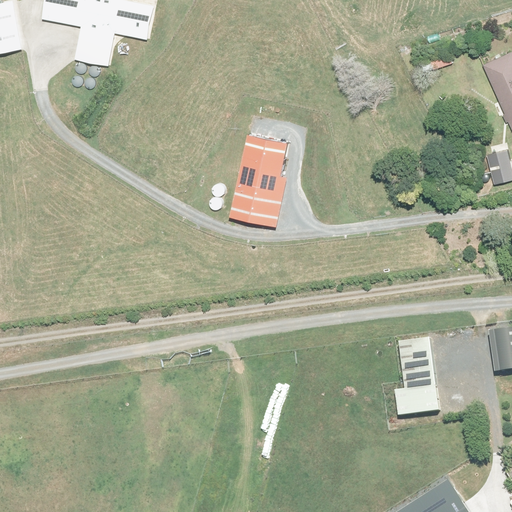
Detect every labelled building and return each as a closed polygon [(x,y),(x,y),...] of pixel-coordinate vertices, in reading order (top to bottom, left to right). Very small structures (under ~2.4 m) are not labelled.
[(49,0),(47,17),(87,23),(81,56),(108,62),(114,28),(148,35),(153,8),(121,2),(120,0),(49,0)] [(511,53),(511,51),(482,64),(500,103),(494,105),(499,116),(504,114),(511,133),(511,53)] [(287,141),(247,132),(229,215),(277,225),(287,176),(280,175),(287,141)] [(492,154),(486,155),(494,185),(511,180),(511,161),(507,143),(490,147),(492,154)] [(230,186),(214,180),(205,205),(220,211),(230,186)] [(404,253),(390,254),(392,271),(405,270),(404,253)] [(511,326),(488,330),(494,372),(511,369),(511,326)] [(433,338),(399,341),(404,391),(438,388),(433,338)]
